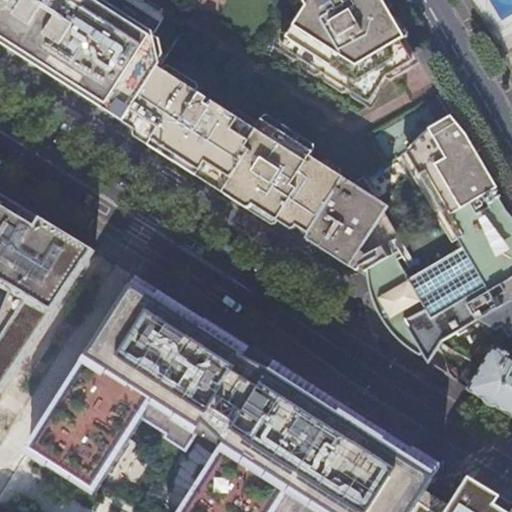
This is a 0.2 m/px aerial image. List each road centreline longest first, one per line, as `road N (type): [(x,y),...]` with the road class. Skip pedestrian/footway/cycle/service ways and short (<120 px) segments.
road 1 (residential): [(0,133),(511,458)]
road 2 (residential): [(511,144),(427,0)]
